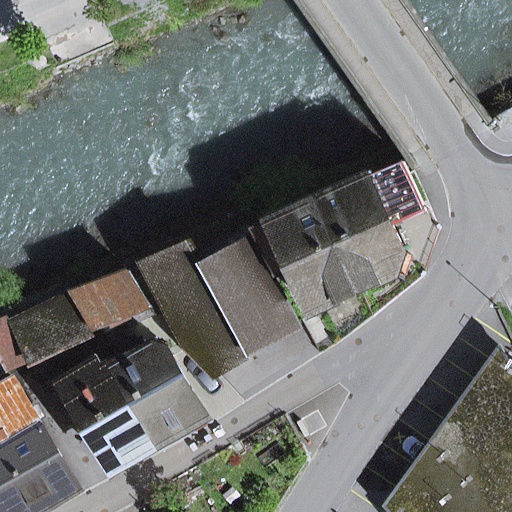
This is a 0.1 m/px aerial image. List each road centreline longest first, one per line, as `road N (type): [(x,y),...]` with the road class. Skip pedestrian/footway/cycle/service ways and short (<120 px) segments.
road 1 (residential): [(66,511),(438,311)]
road 2 (tertiary): [(485,213),(456,146),(353,0)]
road 3 (tertiary): [(308,511),(438,311)]
